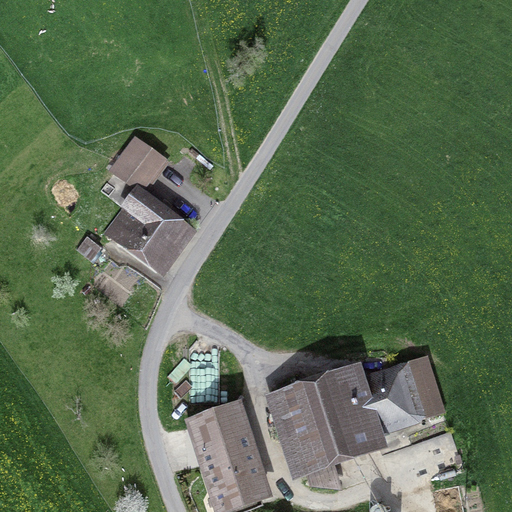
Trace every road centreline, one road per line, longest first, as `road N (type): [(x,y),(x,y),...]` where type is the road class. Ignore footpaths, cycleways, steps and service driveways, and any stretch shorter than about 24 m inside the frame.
road 1 (residential): [(369,0),(161,312),(147,397),(176,511)]
road 2 (track): [(198,0),(236,189)]
